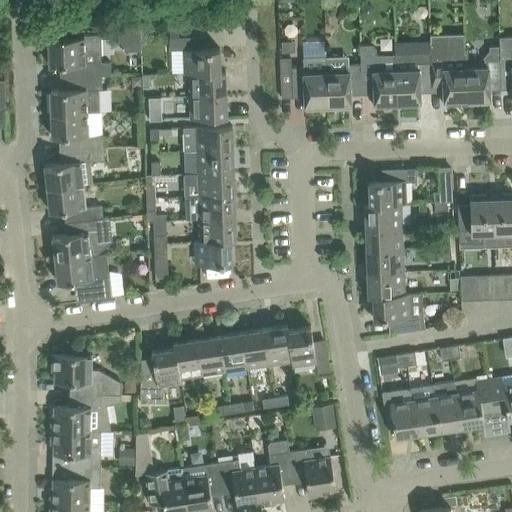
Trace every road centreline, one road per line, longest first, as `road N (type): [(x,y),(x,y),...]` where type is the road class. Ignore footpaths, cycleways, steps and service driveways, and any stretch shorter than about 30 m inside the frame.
road 1 (residential): [(313,289),(24,326)]
road 2 (residential): [(369,486),(339,287),(313,289)]
road 3 (residential): [(299,147),(511,140)]
road 4 (residential): [(22,511),(24,326)]
road 5 (residential): [(24,326),(15,165)]
road 6 (residential): [(15,165),(23,134),(17,17)]
road 7 (residential): [(256,23),(265,129),(276,142),(299,147)]
road 8 (residential): [(369,486),(511,464)]
road 9 (residential): [(313,289),(299,147)]
